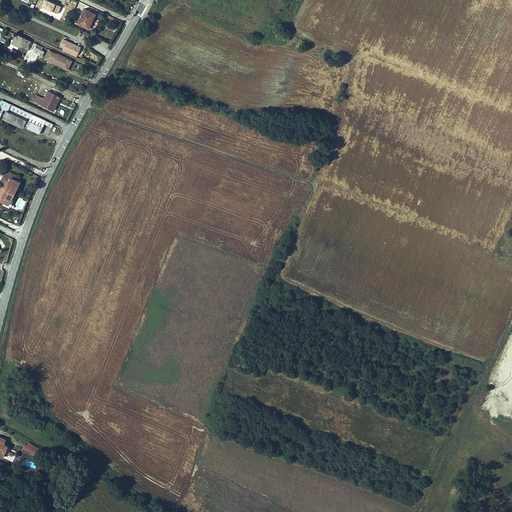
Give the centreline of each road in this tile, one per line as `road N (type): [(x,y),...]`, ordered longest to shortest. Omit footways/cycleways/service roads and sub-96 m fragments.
road 1 (tertiary): [(0,317),(33,206),(134,23)]
road 2 (unknown): [(114,55),(0,1)]
